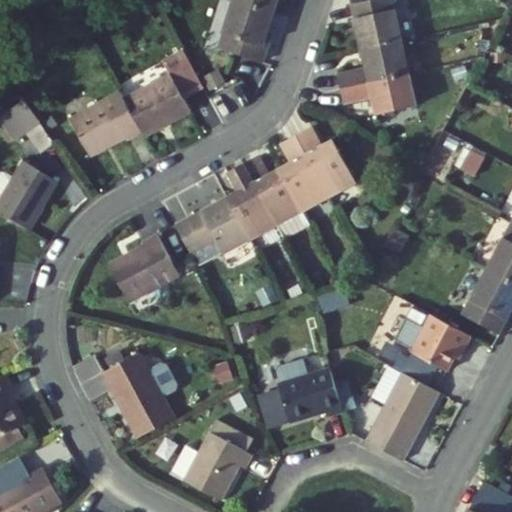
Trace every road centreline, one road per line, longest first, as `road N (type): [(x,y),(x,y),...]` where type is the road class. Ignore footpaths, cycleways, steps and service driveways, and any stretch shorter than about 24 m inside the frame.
road 1 (residential): [(166,511),(119,482),(95,452),(54,367),(51,294),(75,240),(100,214),(271,111),(314,0)]
road 2 (residential): [(431,511),(511,356)]
